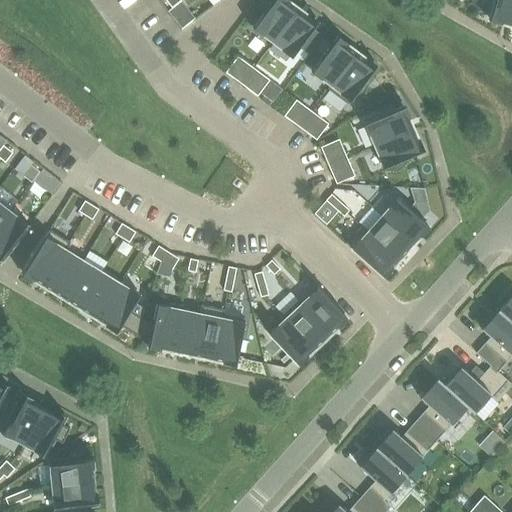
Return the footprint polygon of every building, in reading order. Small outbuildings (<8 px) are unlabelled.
[(180,0),(171,7),(179,17),(188,9),(180,0)] [(258,0),(254,6),(264,13),(253,28),(273,42),(298,8),(286,0),(258,0)] [(511,0),(494,0),(489,19),(511,26),(511,21),(511,0)] [(298,8),(273,42),(292,56),(299,47),(309,54),(312,49),(322,36),(312,28),(317,23),(298,8)] [(329,89),(356,52),(337,38),(333,43),(323,36),(322,36),(312,49),(322,57),(312,71),(330,85),(328,89),(329,89)] [(375,66),(356,52),(329,89),(348,103),(375,66)] [(253,68),(247,63),(239,73),(246,78),(253,68)] [(252,83),(260,73),(253,68),(246,78),(252,83)] [(312,112),(305,107),(298,117),(305,121),(312,112)] [(374,145),(413,129),(403,107),(365,123),(374,145)] [(312,112),(305,121),(311,126),(318,117),(312,112)] [(413,129),(374,145),(384,167),(422,151),(413,129)] [(3,145),(0,148),(0,158),(5,162),(12,152),(3,145)] [(335,162),(346,157),(343,150),(332,155),(335,162)] [(338,170),(350,165),(346,157),(335,162),(338,170)] [(31,166),(23,175),(31,181),(39,172),(31,166)] [(408,209),(421,220),(429,210),(425,189),(410,189),(415,202),(408,209)] [(334,208),(340,202),(331,194),(325,200),(334,208)] [(382,216),(413,243),(428,227),(397,199),(382,216)] [(85,215),(91,205),(84,201),(78,211),(85,215)] [(340,202),(334,208),(343,216),(349,210),(340,202)] [(0,223),(9,212),(0,205),(0,223)] [(91,205),(85,215),(92,219),(98,209),(91,205)] [(28,226),(9,212),(0,223),(0,257),(3,259),(28,226)] [(398,260),(413,243),(382,216),(368,231),(361,225),(360,226),(398,260)] [(115,234),(122,238),(128,227),(121,223),(115,234)] [(360,226),(345,243),(383,277),(398,260),(360,226)] [(135,232),(128,227),(122,238),(129,242),(135,232)] [(69,242),(49,230),(23,273),(42,285),(69,242)] [(70,242),(69,242),(42,285),(60,296),(82,261),(65,250),(70,242)] [(158,260),(165,250),(158,246),(151,256),(158,260)] [(178,258),(165,250),(158,260),(172,269),(178,258)] [(190,258),(187,270),(195,272),(197,260),(190,258)] [(265,265),(273,274),(279,269),(271,260),(265,265)] [(82,261),(60,296),(79,308),(101,272),(82,261)] [(228,266),(225,278),(233,280),(236,268),(228,266)] [(257,285),(265,283),(261,271),(254,274),(257,285)] [(101,272),(79,308),(97,319),(119,284),(101,272)] [(231,292),(233,280),(225,278),(223,290),(231,292)] [(265,283),(257,285),(260,297),(268,295),(265,283)] [(119,284),(97,319),(116,331),(120,325),(135,334),(141,318),(129,310),(138,296),(119,284)] [(299,299),(298,300),(330,334),(346,319),(318,288),(302,303),(299,299)] [(511,293),(497,310),(511,323),(511,293)] [(330,334),(298,300),(282,315),(314,349),(330,334)] [(154,320),(141,318),(135,334),(150,337),(148,346),(171,351),(180,305),(158,301),(154,320)] [(180,305),(171,351),(192,355),(202,305),(201,305),(199,314),(180,310),(181,306),(180,305)] [(192,355),(213,359),(223,309),(202,305),(192,355)] [(224,310),(223,309),(213,359),(235,364),(244,319),(223,314),(224,310)] [(490,337),(476,353),(490,366),(497,371),(511,354),(511,323),(497,310),(481,329),(490,337)] [(298,364),(314,349),(282,315),(266,330),(298,364)] [(437,378),(436,379),(474,412),(490,394),(497,400),(511,384),(497,371),(490,366),(483,373),(475,366),(468,374),(460,367),(444,385),(437,378)] [(428,406),(414,421),(436,440),(450,425),(466,407),(473,413),(474,412),(436,379),(420,398),(428,406)] [(7,388),(0,384),(0,409),(2,411),(0,415),(0,418),(12,397),(4,393),(7,388)] [(12,397),(0,418),(0,431),(24,444),(43,407),(20,395),(17,400),(12,397)] [(43,407),(24,444),(44,455),(53,439),(62,443),(70,429),(61,424),(64,419),(43,407)] [(392,429),(375,448),(405,475),(422,456),(436,440),(414,421),(401,437),(392,429)] [(49,462),(52,486),(93,481),(90,457),(84,458),(83,448),(67,450),(68,460),(49,462)] [(375,448),(358,466),(374,481),(360,496),(377,511),(384,511),(390,506),(383,499),(388,493),(405,475),(375,448)] [(3,458),(0,460),(0,472),(3,475),(12,466),(3,458)] [(93,481),(52,486),(55,511),(90,511),(90,505),(96,504),(93,481)] [(27,489),(16,493),(19,501),(30,496),(27,489)] [(19,501),(16,493),(5,498),(8,505),(19,501)] [(502,511),(483,495),(474,506),(481,511),(502,511)] [(377,511),(360,496),(346,511),(338,504),(330,511),(377,511)]
